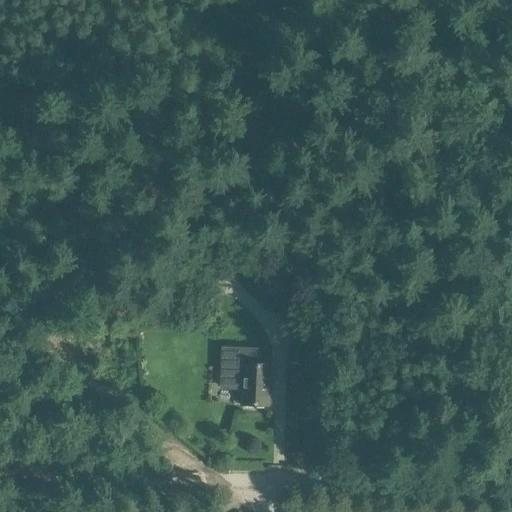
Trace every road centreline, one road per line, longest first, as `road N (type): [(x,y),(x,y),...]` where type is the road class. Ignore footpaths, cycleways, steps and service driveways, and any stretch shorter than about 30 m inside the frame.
road 1 (track): [(511,409),(303,0)]
road 2 (track): [(257,484),(0,473)]
road 3 (unclassified): [(511,490),(257,484)]
